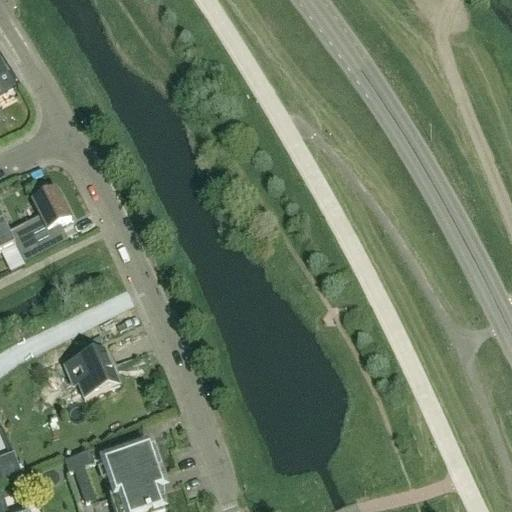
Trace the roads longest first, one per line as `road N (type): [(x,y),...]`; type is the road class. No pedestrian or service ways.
road 1 (residential): [(230,511),(179,362),(72,136)]
road 2 (secondary): [(511,337),(410,145),(309,0)]
road 3 (residential): [(72,136),(0,20)]
